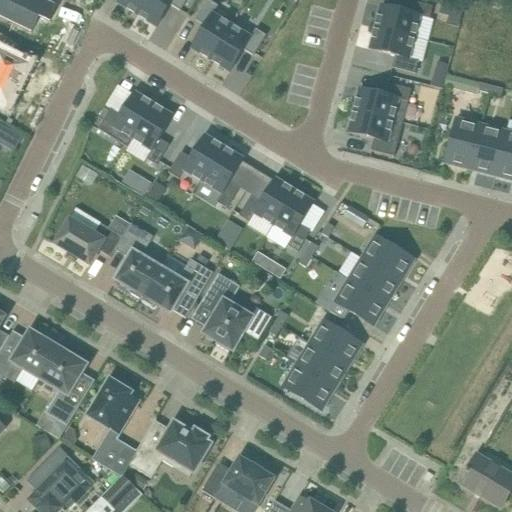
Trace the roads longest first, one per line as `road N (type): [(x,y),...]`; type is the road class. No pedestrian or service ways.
road 1 (residential): [(0,228),(92,36),(305,156)]
road 2 (residential): [(347,456),(0,251)]
road 3 (residential): [(496,208),(347,456)]
road 4 (residential): [(305,156),(496,208)]
road 5 (residential): [(346,0),(305,156)]
